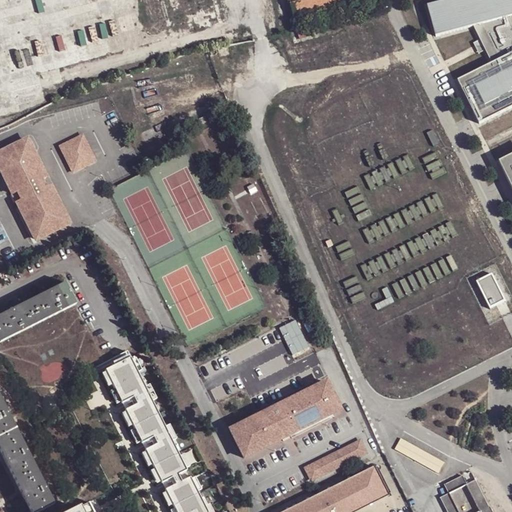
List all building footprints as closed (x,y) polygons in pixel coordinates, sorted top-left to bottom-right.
[(40,21),(46,19),(44,7),(42,0),(20,0),(25,21),(39,18),(40,21)] [(291,0),(296,19),(345,6),(343,0),(291,0)] [(511,0),(455,0),(427,8),(440,39),(472,31),(511,20),(511,0)] [(379,6),(291,28),(294,44),(383,19),(379,6)] [(511,55),(511,20),(472,31),(490,66),(511,55)] [(511,55),(490,66),(459,81),(482,126),(511,111),(511,55)] [(83,131),(58,144),(73,173),(97,160),(83,131)] [(28,139),(0,152),(0,164),(38,239),(70,223),(28,139)] [(511,155),(494,163),(511,196),(511,155)] [(490,277),(474,285),(489,312),(505,304),(490,277)] [(0,315),(0,342),(76,304),(64,282),(30,300),(0,315)] [(296,321),(279,329),(292,357),(309,350),(296,321)] [(130,359),(105,371),(122,404),(147,392),(130,359)] [(342,409),(326,380),(224,428),(240,461),(342,409)] [(0,398),(0,452),(10,472),(29,511),(38,511),(53,504),(0,398)] [(150,399),(125,411),(141,444),(166,432),(150,399)] [(170,438),(145,451),(161,484),(186,472),(170,438)] [(360,439),(304,467),(311,481),(368,454),(360,439)] [(400,441),(395,450),(420,465),(420,464),(431,470),(434,466),(440,470),(443,465),(400,441)] [(347,511),(387,491),(373,463),(278,511),(347,511)] [(450,494),(467,485),(463,476),(445,485),(450,494)] [(189,478),(164,490),(175,511),(204,511),(206,511),(189,478)] [(492,511),(476,480),(467,485),(480,511),(478,511),(492,511)] [(459,511),(450,494),(441,498),(447,511),(459,511)]
